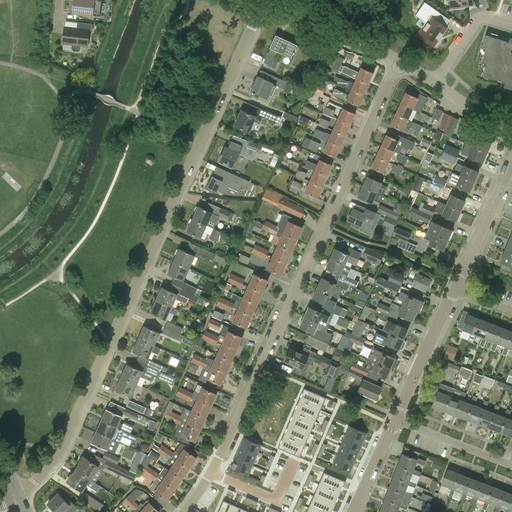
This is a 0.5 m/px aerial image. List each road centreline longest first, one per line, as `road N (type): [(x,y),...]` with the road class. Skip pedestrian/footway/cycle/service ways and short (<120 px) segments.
road 1 (residential): [(18,494),(60,450),(262,4)]
road 2 (residential): [(211,472),(401,61)]
road 3 (tertiary): [(401,61),(262,4)]
road 4 (residential): [(395,420),(454,287)]
road 5 (residential): [(454,287),(511,159)]
road 6 (residential): [(511,465),(395,420)]
